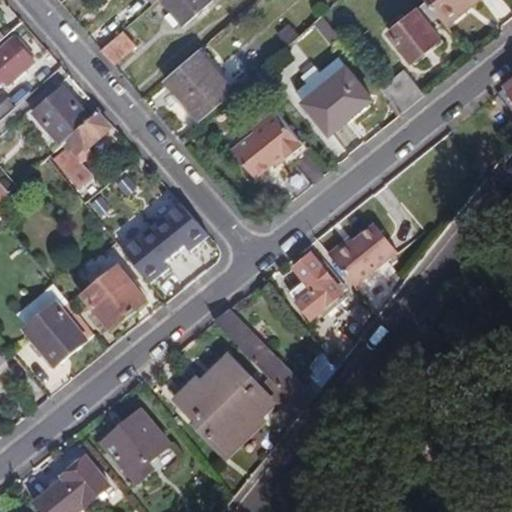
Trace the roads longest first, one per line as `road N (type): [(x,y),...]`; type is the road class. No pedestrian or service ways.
road 1 (residential): [(511,184),(250,511)]
road 2 (residential): [(264,282),(25,0)]
road 3 (residential): [(0,496),(264,282)]
road 4 (residential): [(264,282),(511,60)]
